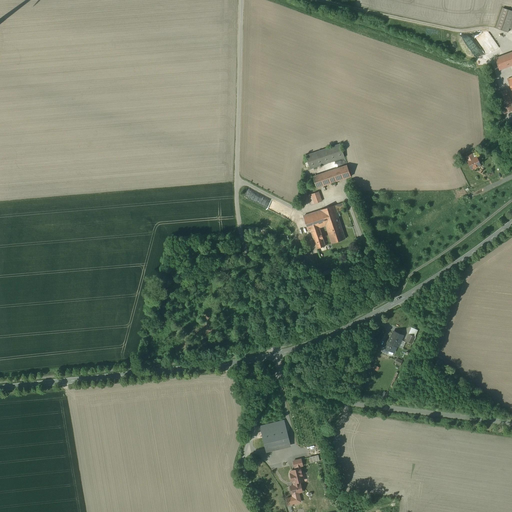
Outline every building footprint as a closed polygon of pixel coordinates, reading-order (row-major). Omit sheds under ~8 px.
[(511,42),(511,37),(511,18),(503,16),(497,38),(511,42)] [(511,53),(491,61),(496,75),(511,69),(511,53)] [(511,115),(503,94),(492,98),(500,119),(511,115)] [(337,148),(302,159),(306,173),(342,162),(337,148)] [(477,169),(473,160),(462,166),(466,174),(477,169)] [(344,170),(309,181),(313,193),(348,181),(344,170)] [(318,205),(314,195),(304,198),(308,208),(318,205)] [(343,243),(337,226),(345,224),(340,207),(298,220),(303,237),(305,236),(311,254),(322,251),(316,233),(323,231),(328,248),(343,243)] [(281,215),(289,219),(292,211),(284,208),(281,215)] [(400,340),(390,336),(385,347),(395,352),(400,340)] [(410,341),(405,338),(402,345),(407,348),(410,341)] [(394,364),(400,366),(402,360),(397,358),(394,364)] [(266,453),(291,446),(284,420),(259,426),(266,453)] [(318,454),(310,457),(312,464),(320,462),(318,454)] [(292,461),(293,467),(288,468),(292,484),(289,485),(292,496),(285,498),(287,506),(302,502),(299,493),(303,492),(300,482),(305,481),(301,467),(304,466),(301,458),(292,461)]
